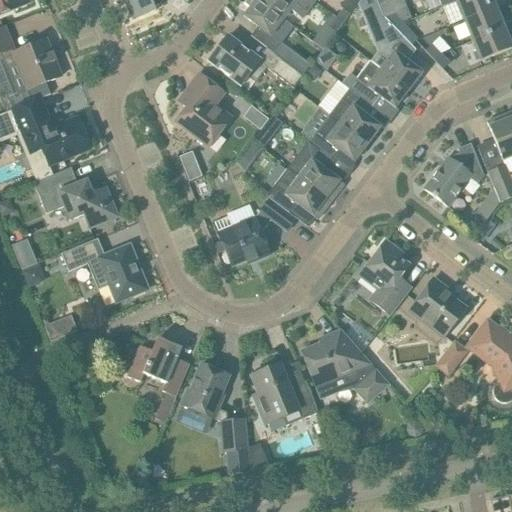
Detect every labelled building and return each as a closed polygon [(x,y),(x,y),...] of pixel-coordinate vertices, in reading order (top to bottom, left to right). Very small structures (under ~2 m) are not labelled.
[(0,0),(0,15),(12,11),(31,4),(29,0),(0,0)] [(123,0),(132,21),(155,11),(154,8),(160,5),(164,0),(123,0)] [(257,0),(255,0),(243,17),(258,27),(251,37),(266,49),(267,49),(280,44),(281,43),(293,27),(283,20),(257,0)] [(257,0),(283,20),(290,11),(301,19),(315,2),(311,0),(257,0)] [(343,9),(336,18),(343,24),(361,0),(344,0),(340,7),(343,9)] [(361,0),(367,12),(363,13),(376,42),(380,39),(391,48),(398,39),(401,35),(395,29),(393,27),(387,21),(382,16),(376,0),(361,0)] [(376,0),(382,16),(387,21),(393,27),(401,24),(402,23),(411,19),(403,0),(376,0)] [(464,22),(496,8),(492,0),(459,0),(455,1),(464,22)] [(504,29),(496,8),(464,22),(472,42),(504,29)] [(343,24),(336,18),(329,27),(336,33),(343,24)] [(401,24),(393,27),(395,29),(401,35),(404,39),(411,32),(402,23),(401,24)] [(0,28),(0,54),(2,54),(7,67),(18,95),(28,91),(33,102),(39,100),(50,95),(46,84),(61,78),(50,52),(47,54),(42,42),(14,53),(4,27),(2,28),(0,28)] [(511,47),(504,29),(472,42),(480,62),(511,49),(511,47)] [(394,52),(381,70),(409,91),(422,73),(406,62),(414,51),(415,50),(404,39),(401,35),(398,39),(391,48),(390,49),(394,52)] [(219,49),(208,62),(224,74),(240,86),(248,76),(256,82),(266,69),(267,68),(268,67),(228,37),(226,40),(222,40),(218,46),(219,49)] [(425,52),(431,58),(440,54),(432,45),(425,52)] [(266,49),(266,50),(267,49),(280,59),(271,71),(267,68),(266,69),(293,89),(303,77),(280,59),(267,49),(266,49)] [(449,64),(440,54),(431,58),(442,70),(449,64)] [(300,58),(292,68),(302,75),(310,66),(300,58)] [(409,91),(380,70),(370,62),(357,79),(349,73),(342,83),(350,89),(373,106),(380,97),(395,109),(409,91)] [(310,77),(317,77),(321,72),(313,66),(307,74),(310,77)] [(219,90),(203,78),(187,99),(182,105),(186,108),(175,123),(202,144),(211,132),(217,136),(231,118),(215,106),(224,94),(219,90)] [(350,89),(329,116),(339,124),(367,145),(381,128),(365,116),(373,106),(350,89)] [(39,100),(33,102),(0,115),(0,140),(22,132),(31,154),(42,149),(48,165),(71,157),(89,149),(77,120),(51,130),(39,100)] [(251,107),(243,118),(260,131),(268,120),(251,107)] [(303,131),(304,132),(301,137),(308,143),(315,148),(331,160),(338,151),(354,163),(367,145),(339,124),(329,116),(320,109),(303,131)] [(486,122),(502,161),(511,157),(511,125),(507,114),(486,122)] [(273,116),(264,128),(271,134),(280,122),(273,116)] [(331,203),(344,185),(324,170),(331,160),(315,148),(308,143),(288,170),(331,203)] [(484,177),(471,144),(457,150),(459,154),(449,158),(448,158),(424,190),(455,214),(456,213),(448,207),(460,191),(470,179),(478,185),(484,177)] [(249,157),(244,154),(236,164),(241,169),(244,173),(248,168),(249,157)] [(511,198),(511,182),(505,166),(487,173),(499,203),(511,198)] [(77,184),(71,169),(52,176),(34,184),(46,214),(64,207),(69,221),(83,216),(89,230),(118,218),(106,188),(96,193),(93,186),(89,187),(87,180),(77,184)] [(317,221),(331,203),(288,170),(267,197),(269,199),(290,215),(297,205),(317,221)] [(15,213),(9,199),(0,203),(0,214),(2,218),(15,213)] [(227,218),(215,223),(219,233),(218,234),(226,254),(223,256),(222,257),(225,263),(230,263),(231,267),(255,258),(256,261),(270,256),(261,234),(271,221),(286,232),(296,219),(290,215),(269,199),(250,225),(233,232),(227,218)] [(487,220),(475,237),(483,243),(495,226),(487,220)] [(61,254),(61,255),(68,273),(87,265),(93,278),(98,290),(109,286),(116,303),(148,291),(143,279),(131,251),(129,246),(99,258),(94,244),(93,244),(98,242),(97,240),(61,254)] [(385,242),(359,276),(375,288),(378,291),(370,302),(390,317),(411,289),(399,279),(409,267),(399,259),(401,256),(385,242)] [(38,265),(22,272),(29,288),(38,284),(42,274),(38,265)] [(444,289),(433,280),(408,311),(444,338),(465,310),(442,292),(444,289)] [(46,326),(52,340),(75,331),(69,316),(46,326)] [(511,340),(487,321),(467,348),(493,368),(499,383),(498,384),(496,385),(495,386),(495,387),(494,388),(493,390),(493,392),(493,394),(493,395),(494,397),(494,398),(495,400),(496,401),(498,402),(500,403),(501,404),(503,404),(505,404),(508,403),(511,402),(511,400),(511,340)] [(327,341),(301,352),(320,400),(337,393),(332,382),(343,377),(367,405),(389,385),(341,331),(340,332),(341,334),(330,344),(327,341)] [(170,411),(175,398),(189,365),(177,360),(181,349),(157,339),(152,352),(140,347),(135,359),(131,361),(133,365),(127,378),(140,383),(144,375),(154,379),(156,384),(160,382),(165,384),(162,392),(165,394),(160,407),(170,411)] [(465,352),(455,344),(437,367),(448,375),(465,352)] [(253,376),(251,377),(258,395),(253,397),(264,426),(282,418),(286,427),(317,414),(304,382),(290,388),(280,364),(268,370),(263,366),(253,370),(253,376)] [(229,377),(201,365),(190,390),(188,389),(181,406),(221,423),(223,453),(226,453),(228,475),(250,473),(249,463),(248,450),(245,421),(223,421),(226,414),(218,410),(221,402),(218,401),(229,377)] [(415,385),(403,375),(395,385),(408,395),(415,385)] [(407,431),(409,436),(415,438),(421,435),(423,430),(420,424),(414,422),(408,425),(407,431)] [(323,432),(320,424),(313,426),(317,435),(323,432)] [(249,463),(250,473),(269,469),(264,458),(258,445),(248,450),(249,463)]
